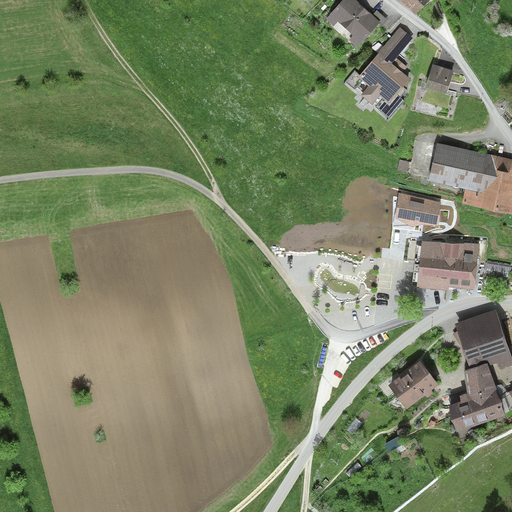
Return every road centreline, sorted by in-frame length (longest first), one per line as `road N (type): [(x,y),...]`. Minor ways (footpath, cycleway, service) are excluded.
road 1 (track): [(0,180),(169,173),(201,187),(240,222),(335,336),(413,315),(431,319)]
road 2 (tertiary): [(270,511),(312,441),(374,366),(452,308),(511,303)]
road 3 (track): [(87,10),(182,132),(217,200)]
road 4 (residential): [(511,137),(453,51),(389,0)]
road 5 (track): [(335,336),(303,511)]
